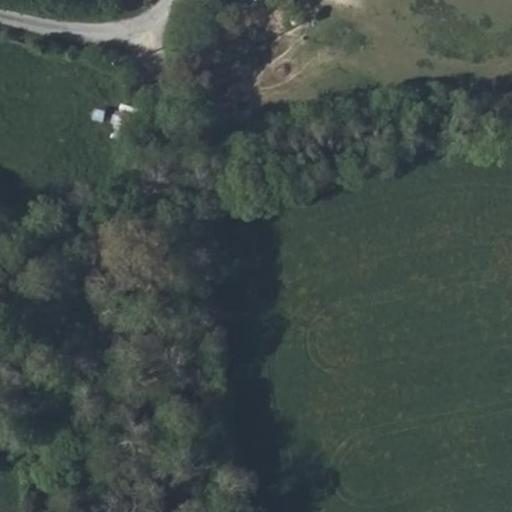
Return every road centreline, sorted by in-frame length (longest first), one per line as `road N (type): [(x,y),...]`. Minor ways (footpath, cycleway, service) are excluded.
road 1 (track): [(215,511),(150,200)]
road 2 (unclassified): [(155,49),(0,10)]
road 3 (track): [(150,200),(155,49)]
